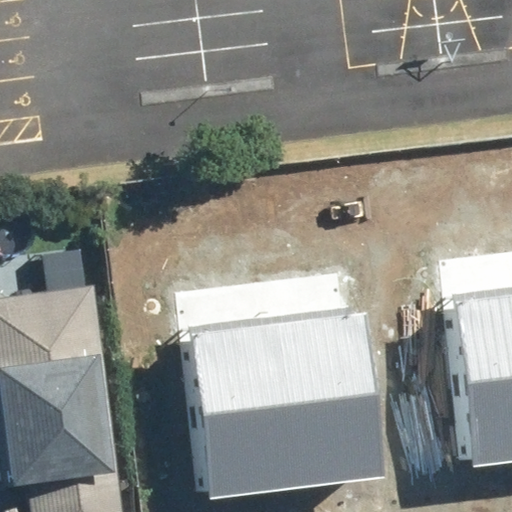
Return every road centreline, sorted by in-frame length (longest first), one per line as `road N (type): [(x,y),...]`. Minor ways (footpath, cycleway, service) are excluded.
road 1 (unknown): [(10,0),(32,83),(48,103),(80,106),(284,77)]
road 2 (unknown): [(511,47),(466,62),(284,77)]
